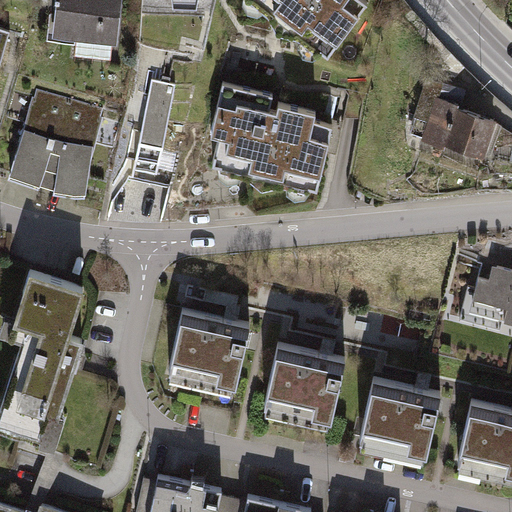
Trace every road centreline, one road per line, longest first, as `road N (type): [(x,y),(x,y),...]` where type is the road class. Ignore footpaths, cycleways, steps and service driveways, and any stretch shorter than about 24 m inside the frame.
road 1 (residential): [(148,247),(126,356),(131,398),(160,433),(505,511)]
road 2 (residential): [(511,213),(148,247)]
road 3 (residential): [(148,247),(0,214)]
